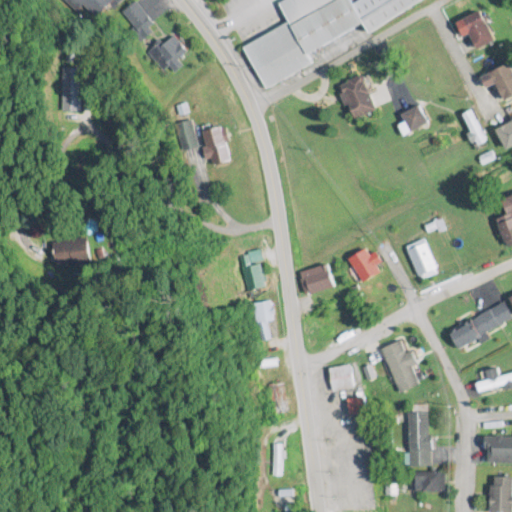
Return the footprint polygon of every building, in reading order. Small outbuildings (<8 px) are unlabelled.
[(366,0),(356,6),(352,0),(287,0),(280,4),(291,25),(247,48),(268,90),(316,67),(310,56),(368,27),(370,32),(434,0),(366,0)] [(500,42),(484,12),(465,22),(481,52),(500,42)] [(190,53),(173,36),(152,58),(169,75),(190,53)] [(485,80),(491,91),(500,86),(510,103),(511,101),(511,65),(485,80)] [(343,85),(355,122),(379,114),(368,78),(343,85)] [(414,134),(431,126),(423,109),(406,117),(414,134)] [(477,148),(487,145),(477,117),(467,120),(477,148)] [(511,150),(511,125),(500,131),(510,151),(511,150)] [(227,128),(206,130),(211,167),(232,164),(227,128)] [(499,221),(510,250),(511,249),(511,198),(505,202),(511,217),(499,221)] [(422,283),(441,276),(428,241),(409,249),(422,283)] [(373,258),(369,251),(351,261),(365,286),(383,276),(378,268),(384,264),(378,255),(373,258)] [(311,298),(337,290),(330,268),(304,275),(311,298)] [(479,319),(487,335),(511,322),(511,312),(507,304),(479,319)] [(321,323),(323,332),(351,325),(349,316),(321,323)] [(454,334),(463,351),(485,338),(475,322),(454,334)] [(384,379),(393,399),(434,380),(425,361),(384,379)] [(330,371),(334,394),(358,389),(354,366),(330,371)] [(511,376),(503,379),(501,369),(487,373),(489,381),(477,384),(480,394),(511,385),(511,376)] [(350,401),(352,417),(368,415),(366,399),(350,401)] [(411,469),(432,469),(433,407),(411,407),(411,469)] [(490,466),(511,465),(511,438),(490,438),(490,466)] [(275,477),(283,477),(284,447),(276,447),(275,477)] [(447,475),(419,475),(419,494),(447,494),(447,475)] [(511,511),(511,479),(493,479),(493,511),(511,511)]
